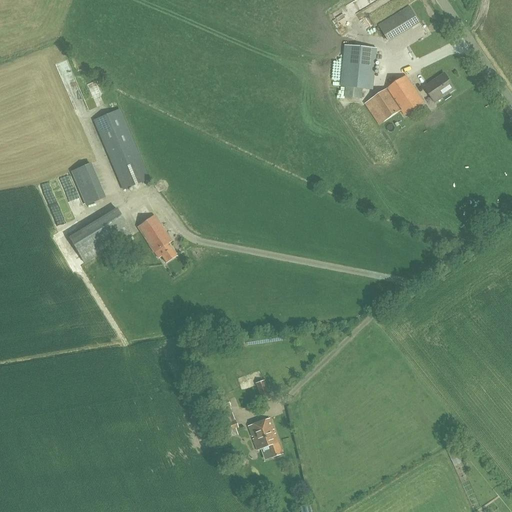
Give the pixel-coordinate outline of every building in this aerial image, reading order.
[(379,27),(385,36),(389,42),(420,23),(411,8),(379,27)] [(377,49),(344,46),(341,87),(346,88),(345,98),(362,100),(363,89),(374,90),(377,49)] [(435,102),(455,89),(445,74),(425,87),(435,102)] [(405,116),(425,103),(406,76),(387,89),(369,101),(385,122),(401,111),(405,116)] [(123,191),(150,179),(120,109),(93,120),(123,191)] [(94,161),(74,170),(90,207),(111,198),(94,161)] [(132,234),(116,209),(69,238),(84,263),(132,234)] [(166,263),(176,256),(168,244),(171,241),(154,215),(137,227),(158,258),(161,256),(166,263)] [(134,267),(148,258),(144,251),(130,260),(134,267)] [(262,402),(271,399),(265,380),(256,383),(262,402)] [(219,401),(211,404),(214,413),(216,412),(221,424),(219,425),(223,434),(224,434),(227,440),(238,435),(236,429),(239,428),(235,419),(235,420),(230,407),(231,407),(225,392),(217,396),(219,401)] [(269,419),(248,426),(257,451),(269,446),(273,457),(282,453),(269,419)] [(457,457),(453,447),(447,450),(451,459),(457,457)]
